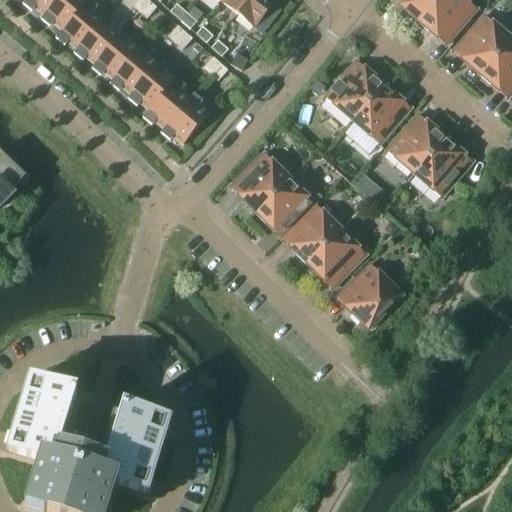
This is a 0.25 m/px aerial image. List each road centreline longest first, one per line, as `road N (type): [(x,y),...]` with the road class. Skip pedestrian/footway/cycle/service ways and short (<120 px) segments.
road 1 (residential): [(186,209),(349,12)]
road 2 (residential): [(352,375),(186,209)]
road 3 (residential): [(162,207),(0,59)]
road 4 (residential): [(349,12),(502,145)]
road 5 (residential): [(161,511),(182,468),(183,432),(161,384),(133,362)]
road 6 (residential): [(117,354),(162,207)]
road 7 (residential): [(117,354),(80,349),(47,356),(0,397)]
